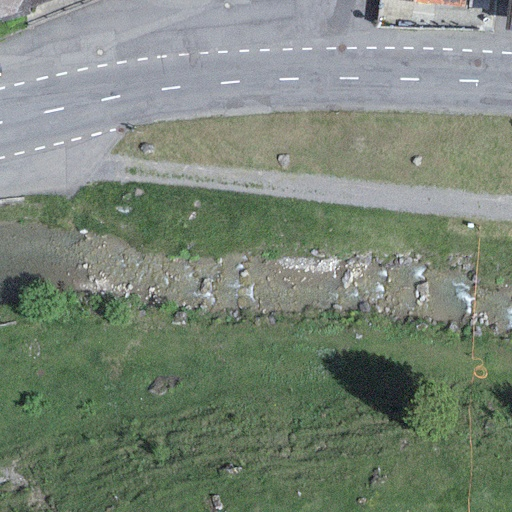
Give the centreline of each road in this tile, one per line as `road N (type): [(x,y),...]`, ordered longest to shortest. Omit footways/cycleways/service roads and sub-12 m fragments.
road 1 (secondary): [(0,123),(117,96),(233,82),(511,84)]
road 2 (track): [(511,209),(104,166),(72,154),(60,110)]
